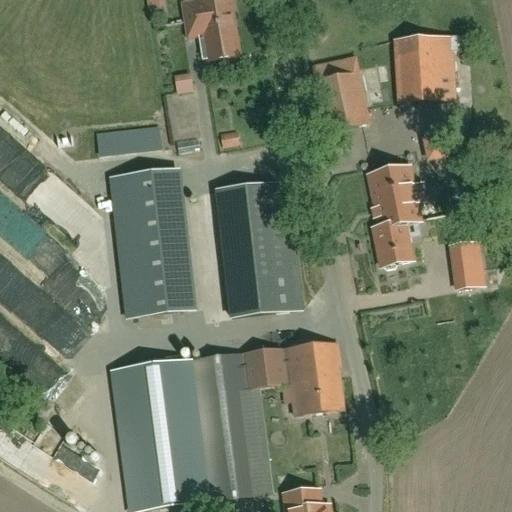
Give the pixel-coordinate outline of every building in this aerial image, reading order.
[(189,41),(199,39),(203,63),(208,62),(209,64),(240,59),(230,0),(198,0),(199,5),(184,7),(187,26),(189,41)] [(469,37),(393,42),(397,108),(457,105),(454,52),(470,50),(469,37)] [(313,68),(327,135),(370,126),(356,59),(313,68)] [(195,128),(192,88),(172,89),(174,130),(195,128)] [(445,147),(450,146),(448,134),(425,139),(430,162),(447,158),(445,147)] [(413,262),(406,228),(422,225),(418,206),(414,207),(410,190),(414,189),(410,171),(369,179),(380,232),(375,233),(382,269),(387,273),(395,271),(397,266),(413,262)] [(128,321),(180,315),(164,176),(112,182),(128,321)] [(8,200),(7,201),(0,195),(0,229),(5,233),(23,214),(8,200)] [(34,216),(16,236),(93,304),(90,308),(94,311),(104,300),(87,285),(98,273),(34,216)] [(21,258),(36,274),(44,267),(28,251),(21,258)] [(480,259),(451,259),(451,287),(480,287),(480,259)] [(302,313),(299,282),(266,286),(269,317),(302,313)] [(345,412),(344,412),(339,369),(341,369),(338,346),(192,364),(116,374),(132,511),(165,511),(272,499),(258,392),(291,388),(296,418),(295,418),(295,419),(345,413),(345,412)] [(307,488),(307,477),(284,476),(284,488),(307,488)] [(321,509),(319,493),(285,498),(286,511),(329,511),(329,508),(321,509)]
